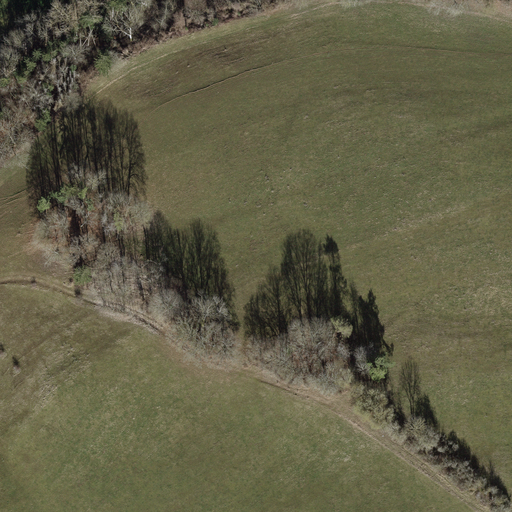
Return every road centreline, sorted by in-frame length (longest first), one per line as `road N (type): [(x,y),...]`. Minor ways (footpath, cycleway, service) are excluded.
road 1 (track): [(511,17),(362,1),(214,31),(133,65),(69,107),(0,180)]
road 2 (track): [(0,282),(46,280),(151,317),(218,358),(329,398),(482,511)]
